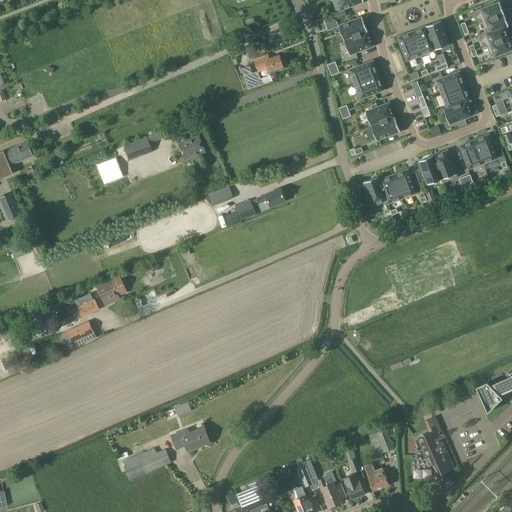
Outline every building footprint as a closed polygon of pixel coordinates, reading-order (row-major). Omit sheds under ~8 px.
[(364,1),(363,0),(336,0),(340,10),(364,1)] [(478,24),(482,22),(504,13),(499,1),(474,11),(478,24)] [(482,22),(486,32),(486,33),(504,26),(505,26),(508,25),(504,13),(482,22)] [(367,31),(362,17),(338,26),(344,40),(367,31)] [(315,21),(317,27),(325,24),(323,18),(315,21)] [(427,26),(436,49),(450,44),(441,21),(427,26)] [(319,32),(327,29),(325,24),(317,27),(319,32)] [(436,49),(427,26),(413,31),(422,55),(436,49)] [(509,37),(505,26),(504,26),(486,33),(486,32),(478,35),(483,47),(487,46),(487,45),(509,37)] [(367,31),(344,40),(349,55),(373,46),(367,31)] [(407,61),(422,55),(413,31),(398,37),(407,61)] [(491,57),(511,49),(511,45),(509,37),(487,45),(487,46),(491,57)] [(511,52),(494,59),(498,70),(511,65),(511,52)] [(268,54),(254,59),(258,72),(268,68),(269,72),(283,67),(279,55),(270,58),(268,54)] [(355,84),(378,75),(373,61),(349,70),(355,84)] [(327,65),(329,70),(337,67),(335,62),(327,65)] [(493,71),(491,66),(489,67),(487,62),(483,64),(487,74),(493,71)] [(247,66),(241,68),(243,76),(252,73),(250,65),(247,66)] [(339,72),(337,67),(329,70),(331,75),(339,72)] [(460,71),(436,80),(441,94),(465,85),(460,71)] [(259,73),(244,78),(248,89),(272,81),(270,76),(261,79),(259,73)] [(378,75),(355,84),(360,99),(384,90),(378,75)] [(465,85),(441,94),(447,108),(467,100),(467,101),(471,100),(470,99),(465,85)] [(447,108),(443,109),(449,124),(457,121),(465,118),(473,115),(467,101),(467,100),(447,108)] [(371,126),(394,117),(389,102),(365,111),(371,126)] [(341,113),(349,110),(347,105),(339,108),(341,113)] [(349,110),(341,113),(343,119),(351,116),(349,110)] [(394,117),(371,126),(376,140),(400,131),(394,117)] [(465,118),(457,121),(459,127),(467,124),(465,118)] [(433,142),(441,139),(438,131),(430,134),(433,142)] [(474,140),(483,163),(498,158),(489,134),(474,140)] [(511,143),(508,134),(503,136),(506,145),(511,143)] [(205,152),(199,135),(179,143),(186,160),(205,152)] [(130,160),(152,151),(147,137),(125,146),(130,160)] [(483,163),(474,140),(460,145),(469,169),(483,163)] [(3,151),(0,152),(0,178),(12,173),(9,164),(12,162),(13,164),(33,156),(27,142),(7,150),(8,152),(4,153),(3,151)] [(448,150),(433,156),(443,182),(458,177),(448,150)] [(131,166),(143,160),(141,156),(129,162),(131,166)] [(443,183),(443,182),(433,156),(419,161),(428,185),(442,179),(443,183)] [(32,166),(26,168),(29,176),(35,173),(32,166)] [(394,174),(403,198),(417,193),(408,169),(394,174)] [(388,204),(403,198),(394,174),(380,180),(388,200),(387,200),(388,204)] [(465,176),(468,184),(473,182),(470,174),(465,176)] [(372,206),(387,200),(388,200),(380,180),(378,176),(364,182),(372,206)] [(462,186),(468,184),(465,176),(459,179),(462,186)] [(265,195),(257,198),(259,203),(268,200),(270,207),(286,201),(280,188),(265,194),(265,195)] [(230,190),(210,198),(213,205),(233,197),(230,190)] [(1,197),(10,218),(22,213),(13,191),(1,197)] [(425,193),(430,205),(435,203),(431,191),(425,193)] [(241,220),(256,214),(250,200),(236,205),(241,220)] [(226,218),(229,224),(239,220),(237,214),(226,218)] [(127,292),(120,275),(108,280),(96,285),(105,305),(113,302),(112,299),(127,292)] [(99,309),(94,299),(55,318),(59,326),(64,324),(65,325),(99,309)] [(0,331),(3,336),(6,341),(12,336),(21,331),(18,326),(21,324),(19,320),(15,322),(0,331)] [(68,331),(75,347),(96,337),(89,322),(68,331)] [(511,375),(511,376),(491,386),(487,382),(476,387),(487,412),(502,398),(499,394),(511,388),(511,370),(509,372),(511,375)] [(174,407),(177,416),(192,411),(188,401),(174,407)] [(456,472),(442,440),(441,438),(438,430),(432,418),(425,421),(429,430),(430,433),(419,438),(427,456),(429,455),(436,466),(441,474),(447,470),(450,474),(456,472)] [(188,428),(171,434),(177,450),(185,446),(187,452),(197,448),(197,447),(210,442),(204,426),(190,432),(188,428)] [(382,446),(383,451),(384,452),(394,448),(387,429),(377,433),(382,446)] [(124,466),(129,480),(171,462),(165,449),(156,452),(155,448),(123,461),(124,466)] [(480,455),(469,461),(471,467),(480,455)] [(360,469),(358,464),(356,458),(348,460),(353,472),(360,469)] [(304,462),(306,467),(311,480),(317,477),(310,459),(304,462)] [(372,463),(364,466),(373,491),(389,485),(382,467),(374,470),(372,463)] [(278,480),(290,476),(288,467),(275,472),(278,480)] [(306,467),(299,470),(305,487),(313,484),(311,480),(306,467)] [(335,485),(334,483),(337,482),(332,471),(323,475),(323,477),(317,480),(320,488),(322,488),(330,507),(342,502),(341,499),(346,497),(341,483),(335,485)] [(355,474),(345,478),(347,485),(346,486),(351,499),(365,494),(360,480),(357,481),(355,474)] [(262,483),(236,494),(243,511),(248,511),(251,511),(269,511),(269,510),(267,511),(259,491),(264,490),(262,483)] [(295,489),(296,498),(293,499),(297,511),(312,511),(302,486),(295,489)] [(237,499),(234,492),(225,496),(227,502),(237,499)] [(502,511),(508,511),(511,509),(505,502),(499,508),(502,511)]
